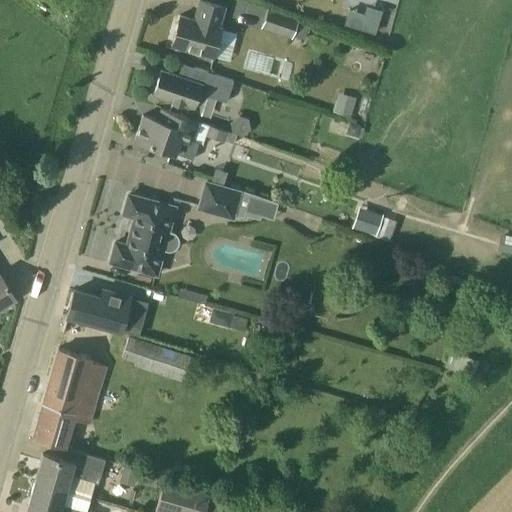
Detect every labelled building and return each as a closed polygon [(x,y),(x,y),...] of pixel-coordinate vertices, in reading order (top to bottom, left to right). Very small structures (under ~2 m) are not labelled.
[(226,7),(218,5),(199,0),(198,0),(193,19),(179,15),(171,46),(216,59),(225,29),(220,28),(226,7)] [(298,18),(269,7),(262,28),(292,38),(292,36),(297,21),(298,18)] [(364,13),(349,9),(344,24),(374,34),(380,11),(366,7),(364,13)] [(297,21),(292,36),(303,40),(309,25),(297,21)] [(184,65),(180,76),(161,70),(152,95),(192,108),(197,93),(209,97),(226,103),(233,82),(184,65)] [(354,103),(337,97),(333,111),(350,117),(354,103)] [(134,140),(192,160),(198,142),(192,140),(199,121),(160,107),(156,119),(143,115),(134,140)] [(360,129),(360,128),(361,126),(349,123),(346,134),(358,138),(358,137),(360,129)] [(224,141),(227,132),(227,131),(209,125),(206,135),(224,141)] [(236,136),(227,132),(224,141),(233,144),(236,136)] [(242,192),(205,181),(197,210),(234,220),(236,216),(242,192)] [(278,203),(242,192),(236,216),(246,219),(247,216),(260,220),(261,216),(273,219),(278,203)] [(177,208),(148,200),(128,194),(123,213),(135,217),(127,245),(116,242),(110,261),(159,274),(165,250),(173,251),(177,249),(178,246),(178,240),(176,236),(173,234),(170,233),(177,208)] [(382,214),(359,207),(352,227),(375,235),(382,214)] [(0,305),(14,297),(0,274),(0,305)] [(66,316),(68,316),(70,317),(121,331),(130,297),(102,289),(100,297),(93,295),(74,290),(66,316)] [(233,313),(212,308),(208,322),(230,328),(233,313)] [(190,355),(128,336),(122,358),(134,362),(133,365),(182,381),(190,355)] [(92,358),(77,354),(58,348),(32,438),(66,448),(74,421),(90,425),(107,368),(90,363),(92,358)] [(445,367),(474,376),(479,360),(449,352),(445,367)] [(34,480),(89,497),(94,481),(96,481),(103,458),(76,450),(72,462),(42,453),(34,480)] [(136,468),(123,464),(118,481),(132,485),(136,468)] [(86,511),(85,511),(89,497),(34,480),(27,507),(42,511),(86,511)] [(226,511),(230,500),(163,480),(155,509),(163,511),(226,511)]
